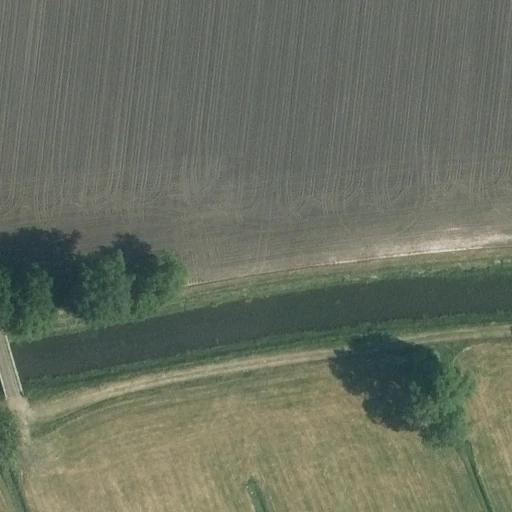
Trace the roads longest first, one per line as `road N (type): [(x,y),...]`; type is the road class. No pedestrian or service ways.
road 1 (track): [(511,327),(23,402),(12,394),(0,341)]
road 2 (track): [(0,329),(247,283),(511,253)]
